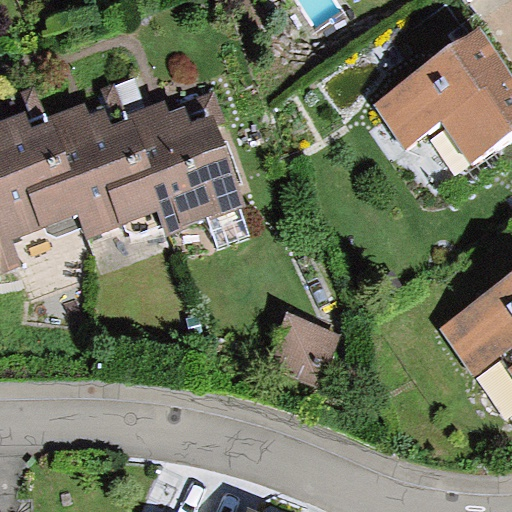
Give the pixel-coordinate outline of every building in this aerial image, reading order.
[(511,132),(511,77),(481,32),(376,103),(404,144),(440,120),(469,162),(511,132)] [(0,273),(23,264),(13,239),(78,215),(89,239),(158,212),(166,237),(247,205),(208,107),(187,115),(180,97),(152,108),(128,117),(127,113),(107,121),(102,108),(89,113),(86,105),(74,109),(50,119),(48,112),(28,120),(25,112),(11,118),(0,122),(0,273)] [(511,276),(444,327),(480,375),(502,358),(511,371),(511,276)] [(339,333),(289,315),(269,367),(320,385),(339,333)] [(262,511),(243,503),(238,511),(262,511)]
